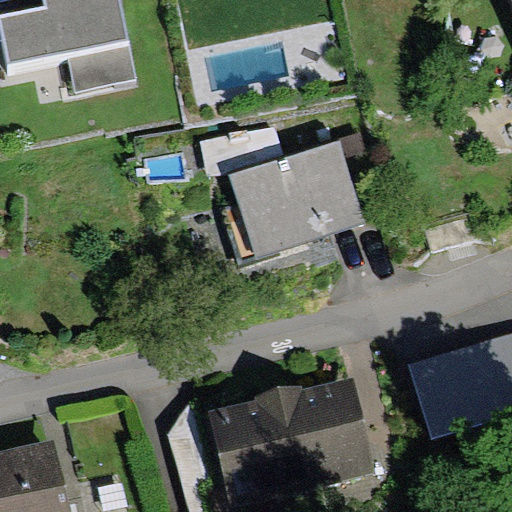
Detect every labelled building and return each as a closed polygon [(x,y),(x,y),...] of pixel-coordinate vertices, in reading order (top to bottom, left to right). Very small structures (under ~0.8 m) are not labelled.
[(123,0),(0,0),(0,1),(19,91),(137,65),(123,0)] [(332,155),(227,192),(255,271),(360,233),(332,155)] [(511,350),(407,383),(429,457),(511,431),(511,350)] [(212,433),(232,511),(253,511),(354,486),(332,402),(212,433)] [(0,478),(0,511),(54,511),(44,468),(0,478)]
